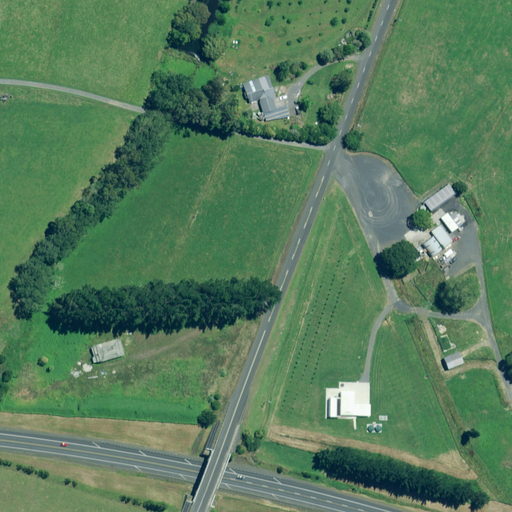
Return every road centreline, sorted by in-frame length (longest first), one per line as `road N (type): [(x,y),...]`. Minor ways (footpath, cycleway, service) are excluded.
road 1 (unclassified): [(389,0),(195,511)]
road 2 (trunk): [(0,433),(263,477),(382,511)]
